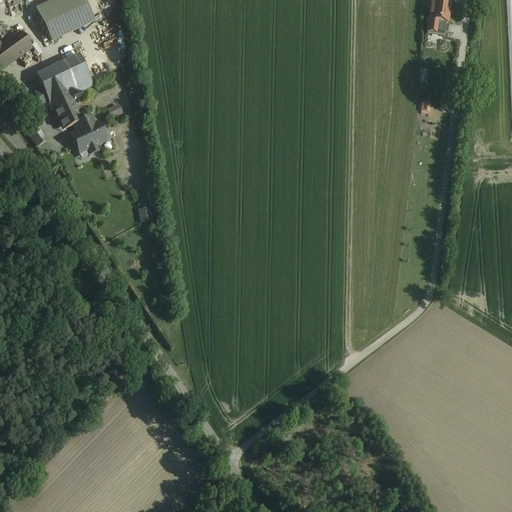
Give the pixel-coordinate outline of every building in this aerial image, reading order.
[(76,0),(59,0),(33,12),(48,44),(88,25),(76,0)] [(448,25),(449,3),(442,3),(441,0),(428,0),(427,24),(448,25)] [(0,69),(24,53),(11,35),(0,42),(0,69)] [(46,106),(66,96),(87,85),(73,58),(32,79),(46,106)] [(77,118),(66,96),(46,106),(50,112),(47,114),(55,129),(77,118)] [(117,106),(106,112),(111,121),(122,115),(117,106)] [(74,134),(69,136),(78,156),(86,153),(88,157),(98,152),(96,148),(106,143),(97,124),(94,126),(91,120),(72,129),(74,134)] [(149,209),(137,211),(140,225),(152,223),(149,209)]
